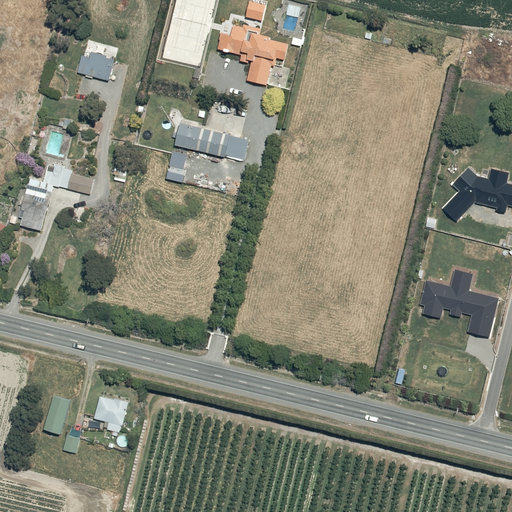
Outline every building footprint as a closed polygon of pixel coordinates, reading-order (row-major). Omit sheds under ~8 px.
[(267,5),(251,1),(246,17),(263,21),(267,5)] [(222,32),(217,50),(241,56),(239,61),(251,64),(247,81),(267,85),(272,66),(275,66),(277,58),(285,59),(289,44),(271,40),(272,38),(261,35),(262,29),(244,25),(244,28),(234,25),(232,35),(222,32)] [(304,37),(293,36),(292,43),(303,45),(304,37)] [(90,57),(82,55),(77,73),(109,81),(115,61),(106,58),(107,56),(92,52),(90,57)] [(250,140),(181,122),(175,146),(226,158),(226,156),(245,160),(250,140)] [(191,155),(173,151),(167,179),(184,183),(191,155)] [(54,185),(91,195),(95,179),(72,173),(73,170),(48,164),(43,181),(30,178),(19,218),(23,219),(21,226),(42,231),(54,185)] [(444,209),(457,221),(475,203),(497,208),(496,211),(506,214),(508,206),(511,207),(511,185),(506,184),(509,174),(492,169),(489,179),(478,177),(469,169),(454,184),(461,191),(444,209)] [(451,286),(426,280),(421,305),(425,306),(423,314),(441,318),(444,308),(452,310),(450,315),(462,318),(463,313),(472,315),(468,332),(490,337),(499,298),(469,291),(473,274),(455,270),(451,286)] [(70,399),(53,394),(43,428),(60,433),(70,399)] [(114,399),(99,395),(94,418),(108,421),(106,429),(119,432),(121,425),(123,425),(129,401),(114,398),(114,399)] [(80,438),(66,434),(63,449),(76,452),(80,438)]
